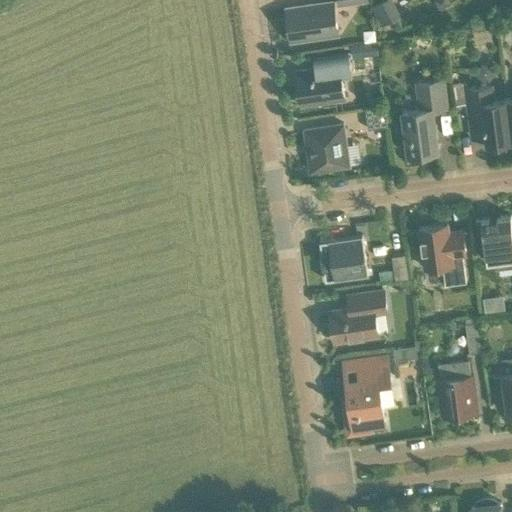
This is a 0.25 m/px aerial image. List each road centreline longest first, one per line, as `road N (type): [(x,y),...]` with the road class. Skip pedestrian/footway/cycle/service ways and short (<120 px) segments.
road 1 (residential): [(279,205),(320,465)]
road 2 (residential): [(279,205),(511,180)]
road 3 (residential): [(248,0),(279,205)]
road 4 (residential): [(511,442),(320,465)]
road 5 (residential): [(321,492),(511,468)]
